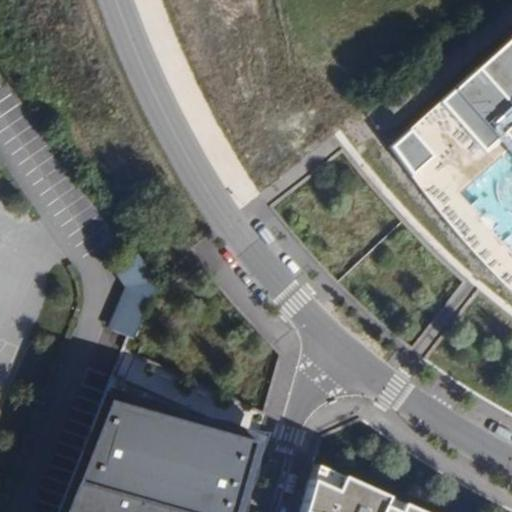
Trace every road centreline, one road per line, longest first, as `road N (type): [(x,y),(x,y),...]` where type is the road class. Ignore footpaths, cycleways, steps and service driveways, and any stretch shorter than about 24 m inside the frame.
road 1 (residential): [(345,348),(244,241),(189,163),(114,0)]
road 2 (residential): [(511,466),(398,396),(345,348)]
road 3 (residential): [(345,348),(291,428),(267,511)]
